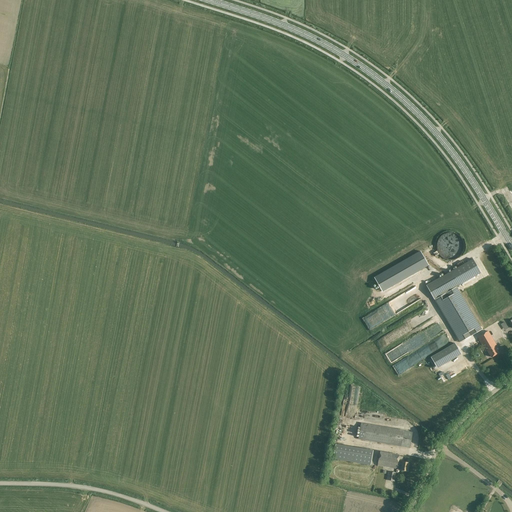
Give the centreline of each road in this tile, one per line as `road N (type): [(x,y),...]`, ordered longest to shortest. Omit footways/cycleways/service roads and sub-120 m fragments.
road 1 (secondary): [(511,246),(452,152),(372,74),(307,35),(208,0)]
road 2 (unclassified): [(170,511),(91,486),(0,483)]
road 3 (unclassified): [(407,511),(449,432),(511,378)]
